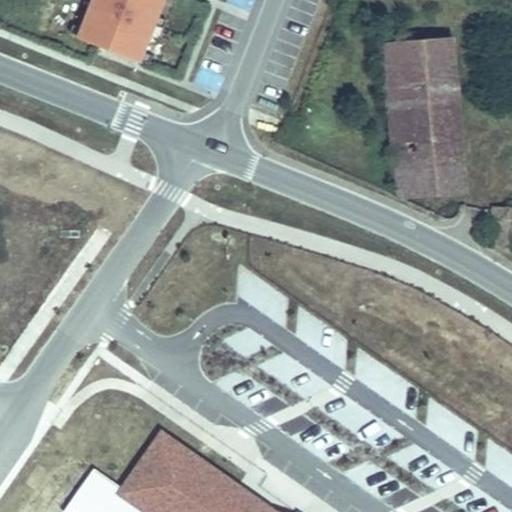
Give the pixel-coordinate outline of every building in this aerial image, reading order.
[(71,30),(68,37),(67,39),(127,63),(128,61),(131,53),(142,25),(145,18),(152,0),(82,0),(82,2),(71,30)] [(444,15),(379,22),(383,50),(448,43),(444,15)] [(151,29),(155,21),(145,18),(142,25),(151,29)] [(68,37),(71,30),(61,26),(58,33),(68,37)] [(383,50),(403,199),(468,190),(448,43),(383,50)] [(137,64),(141,57),(131,53),(128,61),(137,64)] [(511,248),(511,200),(496,200),(496,241),(511,248)] [(246,277),(237,299),(276,316),(285,293),(246,277)] [(277,511),(157,430),(112,497),(135,511),(277,511)] [(158,511),(126,490),(96,469),(65,511),(158,511)]
